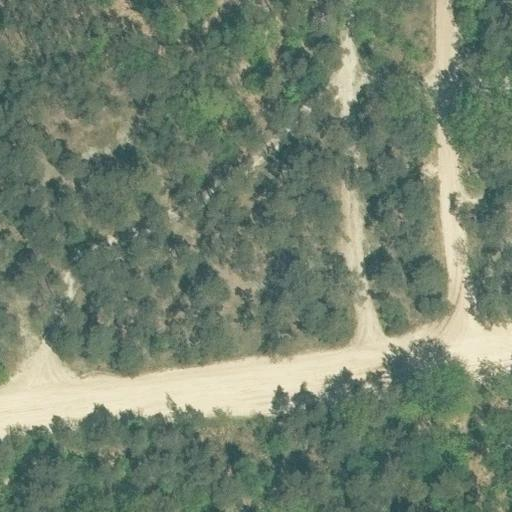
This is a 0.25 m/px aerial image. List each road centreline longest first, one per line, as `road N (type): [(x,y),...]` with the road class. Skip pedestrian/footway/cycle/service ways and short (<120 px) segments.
road 1 (track): [(41,416),(38,364),(84,259),(226,187),(333,91),(511,85)]
road 2 (track): [(0,420),(511,350)]
road 3 (track): [(350,0),(350,228),(371,372)]
road 4 (track): [(463,357),(451,221),(448,0)]
